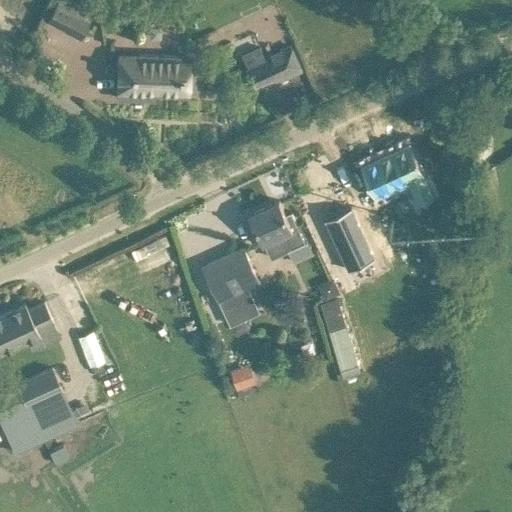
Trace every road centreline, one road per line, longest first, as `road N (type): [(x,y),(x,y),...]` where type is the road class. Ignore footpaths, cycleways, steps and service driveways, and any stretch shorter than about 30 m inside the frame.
road 1 (unclassified): [(173,195),(511,43)]
road 2 (unclassified): [(173,195),(130,149),(0,54)]
road 3 (unclassified): [(0,275),(173,195)]
